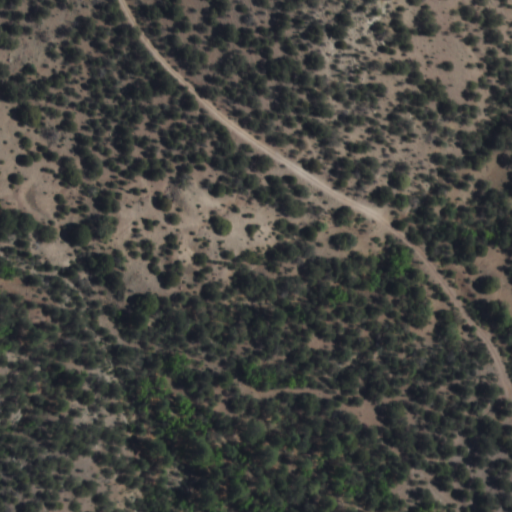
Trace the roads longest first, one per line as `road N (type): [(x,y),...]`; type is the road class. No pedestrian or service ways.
road 1 (track): [(112,0),(182,90),(409,243),(446,283),(511,414)]
road 2 (track): [(455,511),(390,443),(311,393),(254,393),(0,306)]
